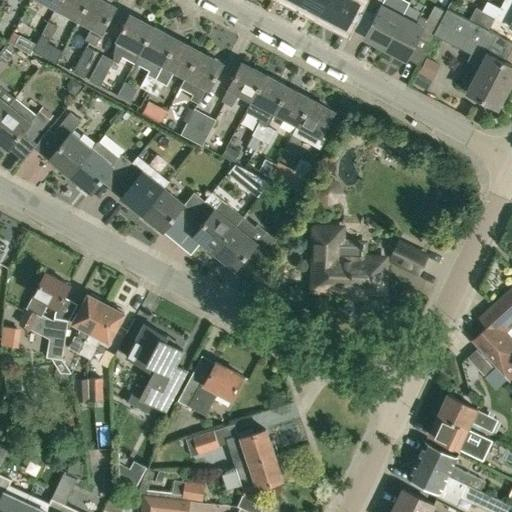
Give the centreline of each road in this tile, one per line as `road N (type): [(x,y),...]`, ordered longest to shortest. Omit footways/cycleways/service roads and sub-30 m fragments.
road 1 (residential): [(400,402),(0,188)]
road 2 (residential): [(511,155),(214,0)]
road 3 (residential): [(400,402),(511,158)]
road 4 (residential): [(347,511),(400,402)]
